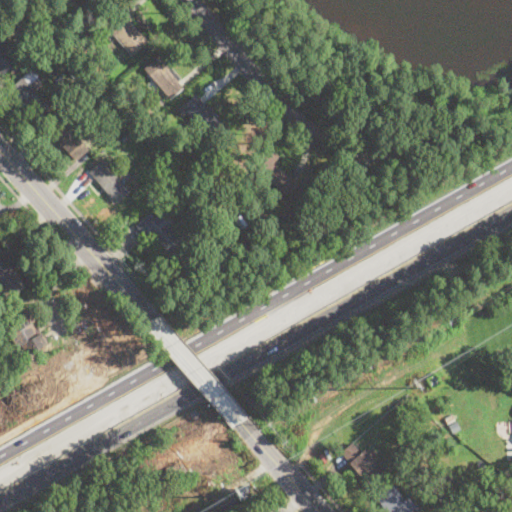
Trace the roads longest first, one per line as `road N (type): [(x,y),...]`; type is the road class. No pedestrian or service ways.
road 1 (motorway): [(0,506),(511,210)]
road 2 (motorway): [(511,168),(0,458)]
road 3 (tertiary): [(152,321),(0,152)]
road 4 (residential): [(336,143),(292,110),(192,0)]
road 5 (tertiary): [(239,420),(152,321)]
road 6 (tertiary): [(320,511),(239,420)]
